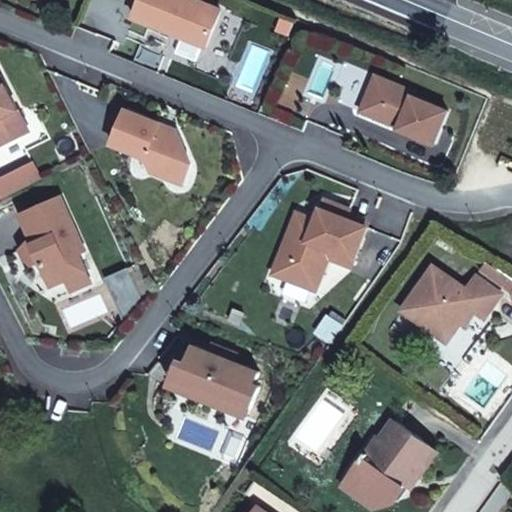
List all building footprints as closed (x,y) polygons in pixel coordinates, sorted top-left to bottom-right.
[(199,0),(143,0),(136,18),(173,33),(175,27),(179,28),(182,37),(208,48),(224,10),(199,0)] [(173,33),(182,37),(179,28),(175,27),(173,33)] [(0,70),(0,144),(1,147),(31,132),(0,70)] [(378,76),(362,113),(385,123),(392,120),(401,125),(399,129),(398,131),(435,146),(449,112),(415,97),(417,93),(378,76)] [(161,125),(128,111),(114,144),(147,158),(153,172),(169,178),(171,173),(193,164),(180,136),(160,127),(161,125)] [(392,120),(385,123),(399,129),(401,125),(392,120)] [(185,184),(193,164),(171,173),(169,178),(185,184)] [(63,196),(23,214),(36,244),(26,247),(33,265),(43,260),(51,279),(54,278),(63,282),(68,279),(88,271),(81,254),(87,251),(63,196)] [(287,278),(317,290),(329,258),(352,267),(368,228),(347,219),(351,210),(326,200),(318,221),(316,226),(297,218),(288,241),(295,257),(287,278)] [(299,213),(297,218),(316,226),(318,221),(299,213)] [(275,273),(287,278),(295,257),(288,241),(275,273)] [(490,279),(497,269),(487,261),(480,271),(490,279)] [(435,267),(404,309),(447,339),(471,307),(484,317),(501,294),(477,277),(467,291),(435,267)] [(490,279),(511,293),(511,292),(511,278),(497,269),(490,279)] [(93,282),(88,271),(68,279),(73,290),(93,282)] [(211,351),(197,345),(189,362),(178,388),(228,408),(231,401),(251,409),(261,386),(255,384),(260,373),(235,362),(239,353),(218,345),(215,352),(211,351)] [(178,388),(189,362),(182,359),(171,385),(178,388)] [(248,417),(251,409),(231,401),(228,408),(248,417)] [(421,471),(436,449),(395,419),(382,437),(381,436),(369,451),(367,451),(360,461),(361,463),(354,474),(364,481),(356,494),(375,507),(393,503),(414,476),(421,471)] [(364,481),(354,474),(345,487),(356,494),(364,481)]
